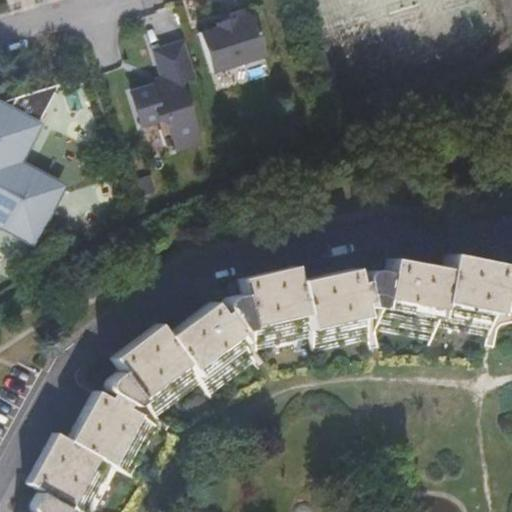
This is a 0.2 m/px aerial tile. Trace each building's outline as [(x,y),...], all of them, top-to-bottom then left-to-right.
[(198,34),(211,75),(263,58),(250,17),(232,23),(231,19),(215,25),(216,28),(198,34)] [(152,88),(133,94),(142,124),(161,119),(161,120),(170,125),(170,123),(179,149),(200,142),(179,80),(192,76),(182,43),(156,52),(164,75),(166,83),(152,88)] [(164,75),(149,80),(152,88),(166,83),(164,75)] [(0,222),(23,234),(38,204),(45,208),(56,185),(22,167),(27,157),(17,152),(31,126),(34,120),(53,84),(12,97),(5,110),(0,107),(0,222)] [(91,511),(116,466),(126,472),(153,423),(159,425),(161,420),(154,416),(198,384),(203,391),(250,357),(254,361),(259,356),(254,349),(308,338),(310,347),(366,337),(366,339),(374,338),(373,330),(429,340),(432,323),(486,333),(485,340),(491,341),(493,332),(494,328),(496,325),(499,323),(511,320),(511,273),(508,274),(505,275),(504,276),(504,280),(498,279),(500,264),(445,254),(442,267),(386,257),(384,271),(372,269),(370,269),(367,269),(364,270),(362,273),(360,276),(360,280),(353,280),(351,268),(295,279),(292,265),(239,277),(241,292),(228,296),(224,298),(222,299),(221,301),(221,304),(221,309),(217,312),(208,300),(162,334),(155,325),(111,356),(119,367),(108,375),(105,378),(103,382),(103,384),(104,388),(106,391),(104,397),(93,390),(66,439),(53,431),(24,481),(38,490),(32,500),(30,503),(30,508),(31,511),(32,511),(91,511)]
